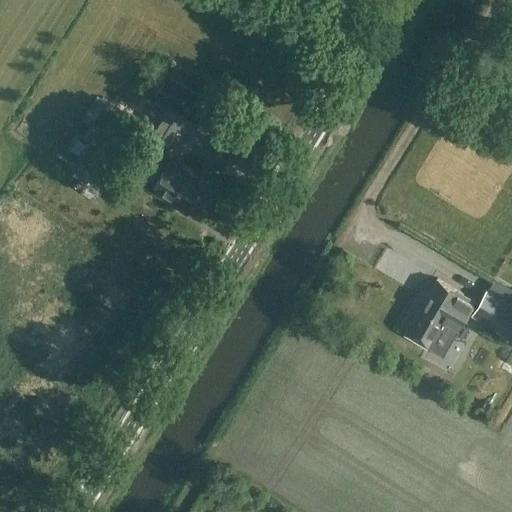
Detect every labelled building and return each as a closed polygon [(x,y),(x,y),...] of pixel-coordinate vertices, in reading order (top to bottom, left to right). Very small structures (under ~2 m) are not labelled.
[(189,114),(201,95),(168,75),(156,95),(189,114)] [(169,148),(187,118),(164,105),(147,134),(169,148)] [(129,112),(124,121),(134,128),(140,119),(129,112)] [(76,174),(88,181),(94,171),(82,163),(76,174)] [(196,219),(214,190),(171,164),(153,193),(196,219)] [(380,306),(400,314),(411,287),(391,279),(380,306)] [(476,302),(438,280),(429,294),(424,291),(415,306),(458,331),(476,302)] [(511,305),(488,290),(472,315),(511,339),(511,305)] [(225,511),(227,509),(215,502),(208,511),(225,511)]
